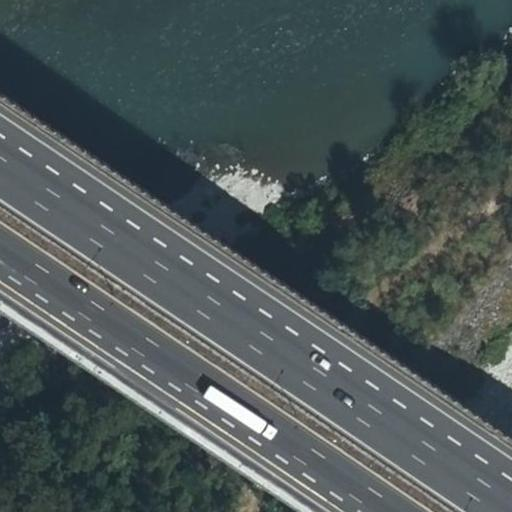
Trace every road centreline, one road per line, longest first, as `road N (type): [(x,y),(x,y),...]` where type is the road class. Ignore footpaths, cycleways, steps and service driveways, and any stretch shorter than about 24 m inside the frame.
road 1 (motorway): [(0,256),(378,511)]
road 2 (motorway): [(347,393),(0,157)]
road 3 (motorway): [(511,506),(347,393)]
road 4 (motorway): [(511,492),(347,393)]
